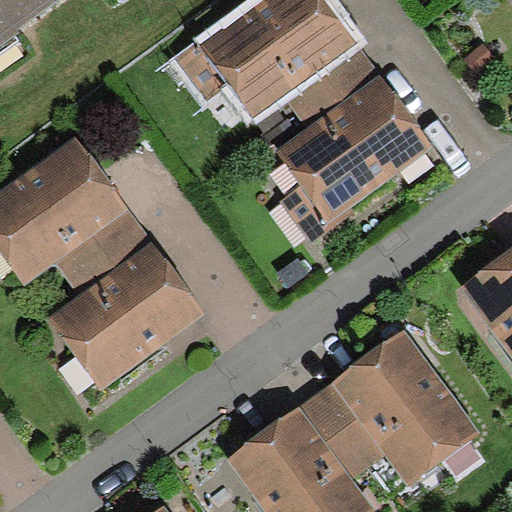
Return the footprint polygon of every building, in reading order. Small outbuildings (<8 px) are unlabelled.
[(0,0),(0,42),(59,0),(0,0)] [(432,148),(323,0),(260,0),(178,60),(205,98),(229,80),(256,116),(280,98),(304,130),(275,151),(302,187),(282,202),(314,246),(358,214),(352,206),(432,148)] [(202,315),(78,141),(0,196),(0,245),(25,281),(57,259),(81,293),(50,315),(102,387),(202,315)] [(511,251),(459,288),(511,364),(511,251)] [(485,441),(408,331),(228,455),(267,511),(373,511),(355,486),(394,459),(415,489),(485,441)]
